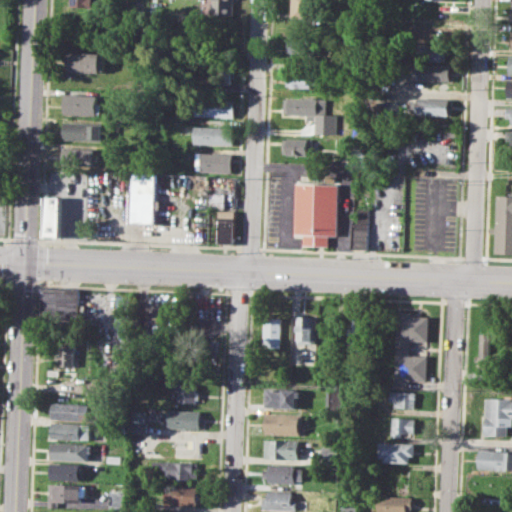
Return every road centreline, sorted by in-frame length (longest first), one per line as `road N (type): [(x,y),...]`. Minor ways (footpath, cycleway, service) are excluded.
road 1 (residential): [(260,0),(232,511)]
road 2 (tertiary): [(32,0),(14,511)]
road 3 (secondary): [(0,264),(511,281)]
road 4 (residential): [(484,0),(474,280)]
road 5 (residential): [(458,279),(448,511)]
